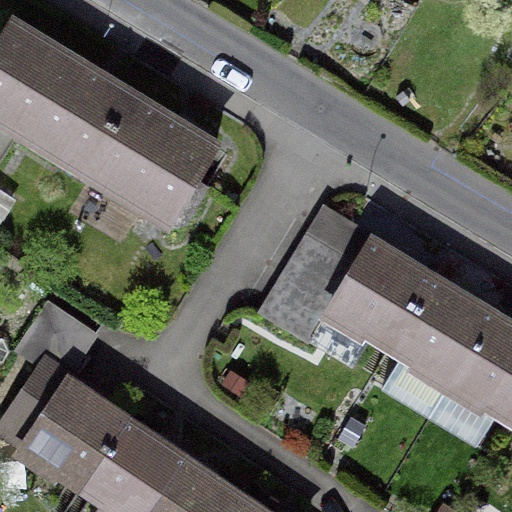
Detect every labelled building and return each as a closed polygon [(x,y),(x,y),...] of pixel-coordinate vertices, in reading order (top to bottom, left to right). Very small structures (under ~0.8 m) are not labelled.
[(83,171),(130,94),(104,79),(12,24),(0,44),(0,120),(18,131),(83,171)] [(182,126),(130,94),(83,171),(174,227),(175,228),(177,228),(179,228),(181,227),(182,227),(184,226),(185,225),(186,224),(186,223),(208,188),(194,180),(215,146),(182,126)] [(0,120),(0,157),(18,131),(0,120)] [(390,346),(432,278),(387,251),(373,242),(376,237),(326,207),(309,233),(357,262),(329,309),(390,346)] [(357,262),(309,233),(285,273),(261,313),(309,342),(329,309),(357,262)] [(450,383),(492,314),(477,306),(432,278),(390,346),(450,383)] [(511,326),(506,323),(492,314),(450,383),(510,419),(511,415),(511,326)] [(82,487),(127,420),(87,394),(62,377),(82,347),(37,317),(16,349),(41,366),(10,412),(34,429),(22,447),(82,487)] [(171,450),(127,420),(82,487),(103,502),(96,511),(149,511),(185,459),(171,450)] [(199,469),(185,459),(149,511),(233,511),(243,498),(199,469)] [(263,511),(243,498),(233,511),(263,511)]
